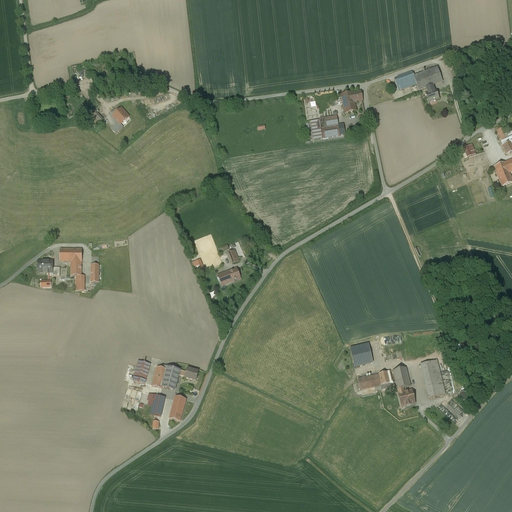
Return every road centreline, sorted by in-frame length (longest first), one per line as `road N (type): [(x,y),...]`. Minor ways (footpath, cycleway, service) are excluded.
road 1 (unclassified): [(386,192),(271,266),(223,337),(190,417),(101,482),(91,511)]
road 2 (unclassified): [(32,94),(142,79),(216,102),(363,84),(386,192)]
road 3 (unclassified): [(511,376),(382,511)]
road 4 (track): [(386,192),(447,331),(436,358)]
road 5 (unclassified): [(511,116),(386,192)]
